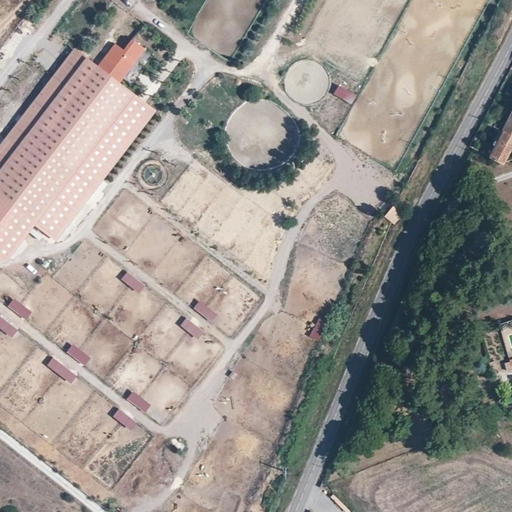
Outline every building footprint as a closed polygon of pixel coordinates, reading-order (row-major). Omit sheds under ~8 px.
[(116,43),(99,65),(121,82),(146,50),(133,40),(125,50),(116,43)] [(76,48),(0,145),(0,255),(8,262),(36,226),(58,243),(160,112),(121,82),(99,65),(76,48)] [(334,96),(353,104),(357,94),(338,86),(334,96)] [(511,153),(511,136),(505,132),(493,155),(491,159),(505,166),(511,153)] [(476,141),(472,149),(473,149),(485,156),(487,152),(489,148),(481,144),(481,143),(477,140),(476,141)] [(391,207),(377,196),(369,206),(383,217),(391,207)] [(391,207),(401,215),(406,208),(395,200),(391,207)] [(401,215),(391,207),(383,217),(393,225),(401,215)] [(139,294),(145,285),(128,271),(121,280),(139,294)] [(13,298),(8,307),(27,320),(33,311),(13,298)] [(212,323),(219,314),(199,300),(193,309),(212,323)] [(0,328),(11,338),(18,330),(1,316),(0,316),(0,328)] [(187,318),(180,326),(198,341),(205,333),(187,318)] [(311,337),(322,341),(328,321),(317,318),(311,337)] [(73,344),(67,352),(85,365),(91,357),(73,344)] [(70,385),(77,377),(55,357),(47,365),(70,385)] [(133,391),(127,398),(146,413),(152,406),(133,391)] [(130,432),(138,424),(120,408),(113,416),(130,432)]
